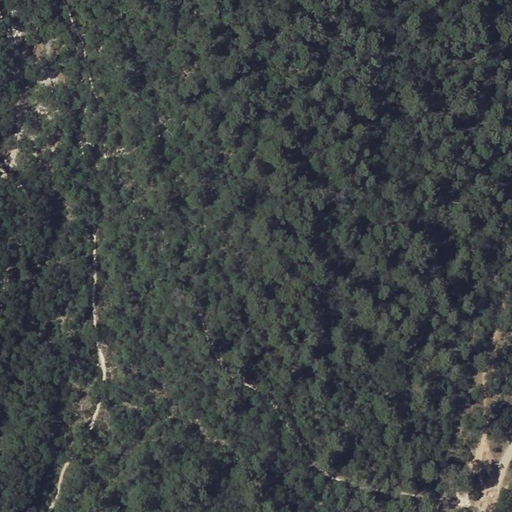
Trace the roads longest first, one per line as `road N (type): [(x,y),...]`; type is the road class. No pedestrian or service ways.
road 1 (track): [(6,183),(32,86),(18,34),(5,25)]
road 2 (track): [(0,303),(18,233),(6,183)]
